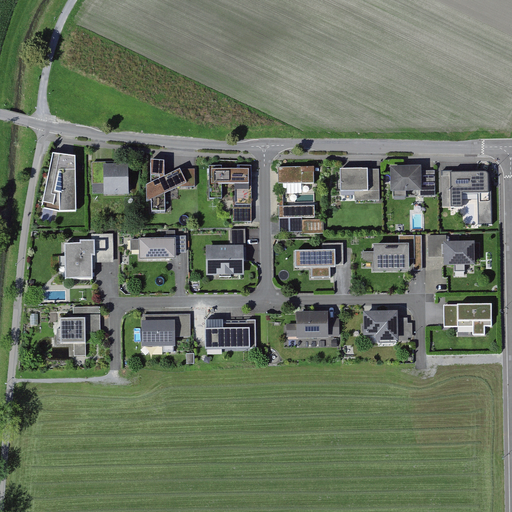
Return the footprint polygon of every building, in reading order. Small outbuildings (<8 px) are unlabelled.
[(56,154),(53,154),(43,208),(61,211),(77,211),(76,157),(66,155),(56,154)] [(164,161),(151,160),(152,182),(146,185),(146,202),(152,199),(152,211),(167,211),(166,193),(179,186),(197,186),(196,169),(188,169),(180,169),(167,175),(164,176),(164,161)] [(101,162),(93,162),(93,193),(130,193),(130,165),(115,165),(115,162),(101,162)] [(315,167),(279,166),(279,183),(315,183),(315,167)] [(422,166),(390,166),(390,192),(422,192),(422,166)] [(221,168),(209,167),(208,200),(222,200),(222,186),(234,186),(234,221),(250,222),(250,213),(250,174),(250,167),(237,167),(237,171),(221,171),(221,168)] [(381,168),(341,170),(342,191),(356,190),(356,200),(382,199),(381,168)] [(494,172),(451,172),(451,207),(464,207),(464,193),(479,193),(479,225),(494,225),(494,172)] [(313,207),(279,208),(279,220),(279,226),(280,233),(301,233),(301,235),(323,234),(323,221),(314,221),(313,207)] [(231,245),(207,246),(208,276),(245,275),(244,260),(248,260),(247,254),(247,238),(247,229),(231,229),(231,245)] [(80,244),(65,244),(65,278),(92,278),(92,269),(91,262),(104,262),(114,262),(114,234),(92,234),(92,241),(80,241),(80,244)] [(442,236),(428,237),(428,258),(435,257),(443,257),(442,244),(442,236)] [(164,239),(130,240),(130,252),(138,251),(138,261),(175,260),(175,253),(180,253),(185,253),(185,237),(164,237),(164,239)] [(475,266),(474,242),(442,244),(443,257),(443,267),(454,266),(455,273),(464,272),(464,266),(475,266)] [(336,267),(336,265),(340,265),(346,265),(345,243),(325,244),(325,250),(295,251),(296,267),(312,267),(312,278),(332,277),(332,267),(334,267),(336,267)] [(413,245),(373,246),(373,252),(362,253),(362,262),(373,262),(374,272),(409,271),(409,259),(414,259),(413,245)] [(422,245),(413,245),(414,259),(414,271),(418,271),(422,271),(422,245)] [(491,307),(444,306),(444,310),(444,316),(444,329),(472,330),(472,336),(484,336),(484,326),(491,326),(491,307)] [(74,319),(61,320),(61,344),(87,344),(87,331),(102,331),(102,322),(102,308),(74,308),(74,319)] [(314,311),(297,311),(297,324),(288,324),(288,337),(340,337),(340,319),(333,319),(328,319),(328,311),(314,311)] [(395,311),(363,312),(364,336),(376,336),(376,343),(399,343),(399,320),(398,311),(395,311)] [(171,316),(142,316),(142,346),(176,346),(176,337),(175,316),(171,316)] [(182,316),(175,316),(176,337),(189,337),(189,316),(182,316)] [(403,320),(399,320),(399,343),(407,343),(407,338),(412,338),(412,324),(407,324),(407,320),(403,320)] [(214,321),(206,321),(206,349),(257,349),(257,321),(235,321),(214,321)]
